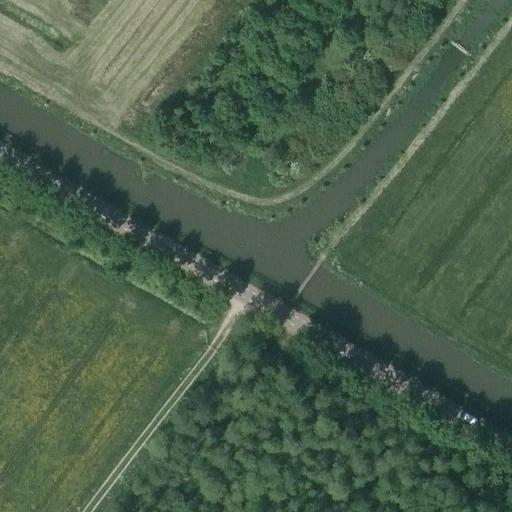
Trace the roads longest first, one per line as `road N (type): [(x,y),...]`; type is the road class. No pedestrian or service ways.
road 1 (tertiary): [(511,451),(0,157)]
road 2 (track): [(447,0),(323,160)]
